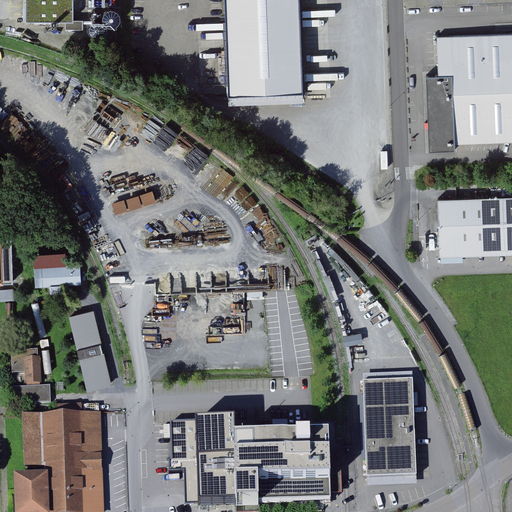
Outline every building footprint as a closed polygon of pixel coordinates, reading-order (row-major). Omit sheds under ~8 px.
[(74,0),(27,0),(28,18),(67,17),(67,27),(86,27),(86,17),(75,17),(74,0)] [(219,0),(221,20),(223,94),(302,91),(298,0),(219,0)] [(511,33),(435,37),(437,76),(424,77),(426,126),(427,152),(454,151),(454,145),(457,145),(511,142),(511,33)] [(157,201),(153,190),(112,204),(116,215),(157,201)] [(511,196),(436,199),(438,256),(511,254),(511,196)] [(82,262),(42,266),(44,288),(84,285),(82,262)] [(157,277),(158,295),(199,293),(198,268),(169,270),(169,276),(157,277)] [(269,269),(269,288),(285,288),(285,269),(269,269)] [(14,287),(0,287),(0,299),(15,299),(14,287)] [(264,296),(248,297),(251,337),(266,336),(264,296)] [(96,312),(71,318),(89,391),(114,385),(96,312)] [(344,336),(346,346),(364,342),(362,332),(344,336)] [(41,358),(40,350),(14,350),(14,374),(29,373),(29,384),(44,384),(43,358),(41,358)] [(371,480),(420,478),(417,382),(367,383),(371,480)] [(53,387),(16,388),(17,405),(54,403),(53,387)] [(105,511),(102,418),(27,421),(29,479),(16,479),(17,511),(105,511)] [(174,424),(175,462),(171,462),(172,474),(186,474),(187,496),(202,495),(202,505),(239,504),(239,511),(259,511),(263,511),(263,504),(336,502),(334,442),(239,444),(238,422),(174,424)]
